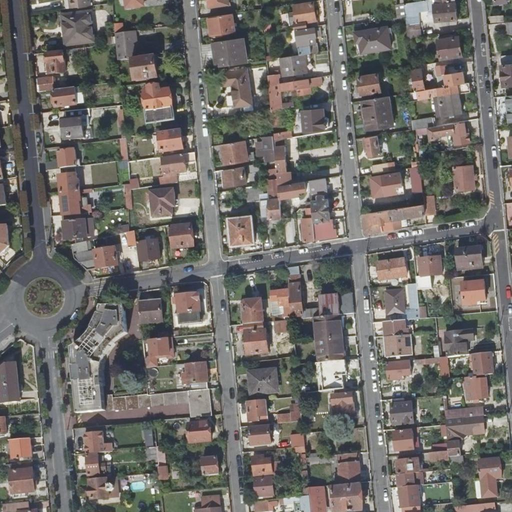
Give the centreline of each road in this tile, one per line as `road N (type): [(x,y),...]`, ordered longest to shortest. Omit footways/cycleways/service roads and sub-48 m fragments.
road 1 (residential): [(215,268),(189,0)]
road 2 (residential): [(356,246),(383,511)]
road 3 (residential): [(39,264),(15,0)]
road 4 (residential): [(332,0),(356,246)]
road 5 (residential): [(239,511),(215,268)]
road 6 (residential): [(498,222),(475,0)]
road 7 (residential): [(46,330),(65,511)]
road 8 (residential): [(356,246),(498,222)]
road 9 (residential): [(215,268),(356,246)]
road 10 (residential): [(76,292),(215,268)]
road 11 (residential): [(511,358),(498,222)]
